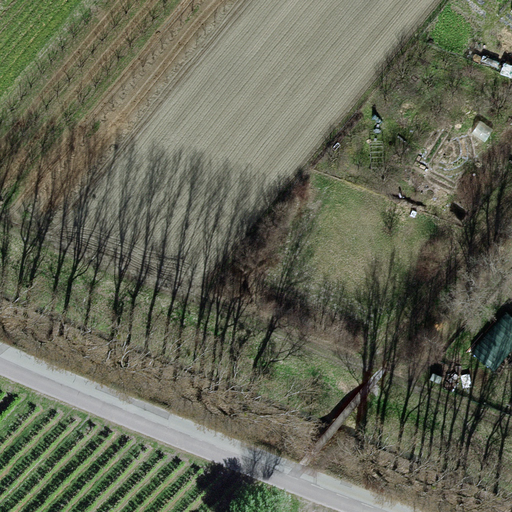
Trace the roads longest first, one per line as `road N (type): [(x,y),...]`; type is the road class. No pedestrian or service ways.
road 1 (track): [(0,219),(511,425)]
road 2 (unclassified): [(385,511),(0,358)]
